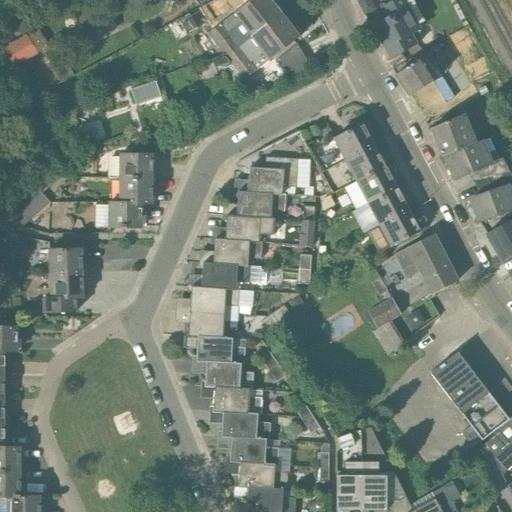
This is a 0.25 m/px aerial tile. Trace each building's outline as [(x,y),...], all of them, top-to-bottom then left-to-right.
[(251,0),(208,34),(225,56),(281,13),(270,0),(251,0)] [(391,59),(418,45),(413,34),(421,30),(405,0),(394,0),(381,7),(387,18),(378,23),(386,37),(380,40),(391,59)] [(78,25),(91,19),(84,7),(72,13),(78,25)] [(281,13),(225,56),(245,81),(300,37),(281,13)] [(180,19),(189,34),(198,29),(189,14),(180,19)] [(89,44),(103,36),(97,24),(82,32),(89,44)] [(50,49),(65,41),(60,33),(46,41),(39,29),(28,35),(38,53),(49,47),(50,49)] [(38,53),(28,35),(0,50),(10,68),(38,53)] [(278,60),(286,77),(310,67),(299,43),(278,60)] [(215,69),(231,63),(230,62),(225,56),(213,60),(215,67),(215,69)] [(409,97),(438,78),(424,57),(395,75),(409,97)] [(29,122),(54,111),(41,83),(16,95),(29,122)] [(131,95),(135,107),(160,99),(156,87),(131,95)] [(92,95),(82,99),(85,107),(95,104),(92,95)] [(445,156),(477,142),(466,115),(431,129),(442,157),(445,156)] [(334,139),(346,161),(374,145),(363,124),(334,139)] [(485,180),(509,170),(502,159),(493,162),(484,140),(477,143),(477,142),(445,156),(454,180),(480,169),(485,180)] [(346,161),(357,183),(386,167),(374,145),(346,161)] [(119,179),(152,179),(153,155),(119,155),(119,179)] [(247,192),(247,193),(285,195),(296,196),(297,182),(297,180),(298,160),(266,158),(266,169),(250,168),(247,192)] [(357,183),(368,203),(397,188),(386,167),(357,183)] [(480,223),(511,211),(511,190),(510,186),(511,185),(511,176),(509,170),(485,180),(492,191),(471,199),(480,223)] [(118,202),(118,204),(142,204),(152,204),(152,179),(119,179),(118,202)] [(323,182),(313,184),(315,192),(324,190),(323,182)] [(313,187),(308,187),(308,188),(305,187),(304,195),(313,196),(313,187)] [(368,203),(379,225),(408,209),(397,188),(368,203)] [(237,216),(237,217),(271,219),(271,218),(271,211),(285,212),(285,195),(247,193),(247,192),(238,192),(237,216)] [(41,193),(15,217),(24,226),(50,203),(41,193)] [(335,205),(331,196),(322,199),(322,211),(335,205)] [(118,202),(109,202),(108,228),(142,228),(142,204),(118,204),(118,202)] [(302,221),(313,222),(314,207),(303,207),(302,221)] [(379,225),(390,247),(420,231),(408,209),(379,225)] [(227,215),(225,240),(260,242),(260,235),(273,235),(274,218),(271,218),(271,219),(237,217),(237,216),(227,215)] [(511,219),(486,235),(501,261),(511,255),(511,219)] [(315,222),(313,222),(302,221),(301,235),(300,235),(299,246),(313,247),(315,222)] [(420,273),(431,296),(456,282),(432,235),(394,255),(407,280),(420,273)] [(215,239),(213,264),(248,266),(248,259),(261,259),(262,243),(260,242),(225,240),(215,239)] [(50,275),(83,273),(82,249),(49,250),(50,275)] [(299,270),(310,271),(311,256),(300,256),(299,270)] [(203,263),(202,288),(236,290),(237,283),(249,283),(250,266),(248,266),(213,264),(203,263)] [(310,271),(299,270),(298,285),(309,285),(310,271)] [(77,313),(77,298),(84,298),(83,273),(50,275),(51,298),(43,298),(43,314),(77,313)] [(192,287),(190,312),(225,314),(225,306),(238,307),(239,291),(236,290),(202,288),(192,287)] [(295,311),(304,305),(299,297),(289,303),(295,311)] [(377,329),(389,323),(401,316),(392,299),(367,312),(377,329)] [(272,315),(278,324),(290,315),(284,306),(272,315)] [(198,338),(198,337),(233,339),(233,340),(236,340),(237,322),(224,322),(225,314),(190,312),(188,337),(198,338)] [(266,332),(278,324),(272,315),(260,323),(266,332)] [(389,323),(377,329),(372,332),(387,355),(403,345),(389,323)] [(0,351),(4,351),(4,352),(17,352),(17,327),(0,326),(0,351)] [(207,362),(241,364),(244,365),(245,348),(232,347),(233,340),(233,339),(198,337),(198,338),(197,362),(206,363),(207,362)] [(269,371),(278,365),(270,353),(260,359),(269,371)] [(499,429),(510,419),(458,353),(431,374),(471,427),(462,434),(473,448),(499,429)] [(215,388),(250,391),(253,391),(254,373),(241,372),(241,364),(207,362),(206,363),(205,387),(215,388)] [(278,365),(269,371),(277,383),(286,377),(278,365)] [(223,413),(261,415),(262,398),(249,397),(250,391),(215,388),(213,412),(223,413)] [(303,422),(312,416),(304,404),(295,410),(303,422)] [(232,438),(266,440),(269,441),(270,423),(258,423),(258,415),(223,413),(222,438),(232,438)] [(312,416),(303,422),(310,434),(320,428),(312,416)] [(337,439),(340,450),(354,444),(350,434),(337,439)] [(230,463),(240,463),(275,466),(275,465),(278,465),(279,448),(266,448),(266,440),(232,438),(230,463)] [(0,448),(0,472),(20,473),(21,448),(4,448),(0,448)] [(317,468),(329,468),(329,454),(317,454),(317,468)] [(248,488),(287,490),(287,474),(274,473),(275,466),(240,463),(238,488),(248,488)] [(337,510),(362,510),(362,463),(345,463),(345,476),(337,476),(337,510)] [(397,511),(397,501),(387,501),(387,476),(378,476),(379,464),(362,463),(362,510),(386,510),(385,511),(397,511)] [(329,468),(317,468),(317,483),(329,483),(329,468)] [(0,497),(7,498),(7,497),(20,497),(20,496),(20,473),(0,472),(0,497)] [(294,511),(296,499),(283,498),(283,491),(287,491),(287,490),(248,488),(246,511),(294,511)] [(7,497),(7,498),(6,511),(40,511),(40,496),(20,496),(20,497),(7,497)] [(456,511),(451,501),(442,506),(439,498),(413,511),(406,497),(398,501),(397,501),(397,511),(456,511)]
